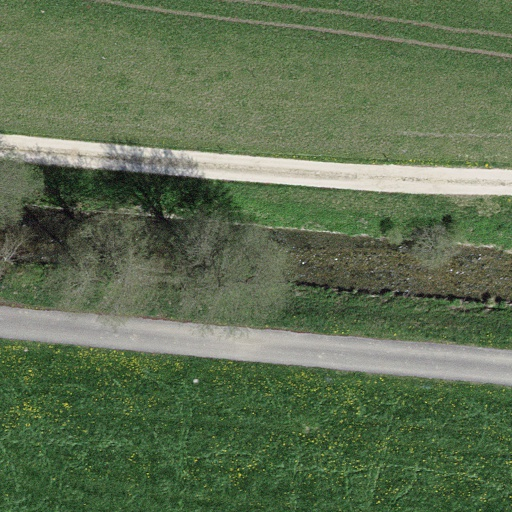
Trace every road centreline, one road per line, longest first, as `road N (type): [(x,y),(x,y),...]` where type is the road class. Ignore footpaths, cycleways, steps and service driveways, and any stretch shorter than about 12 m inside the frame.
road 1 (unclassified): [(511,376),(0,330)]
road 2 (track): [(511,191),(0,154)]
